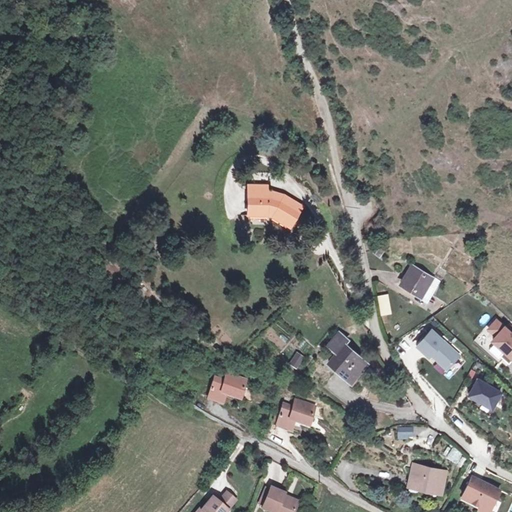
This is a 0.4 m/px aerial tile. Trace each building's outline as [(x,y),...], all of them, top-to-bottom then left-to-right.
[(248,216),(269,218),(288,230),(301,206),(283,195),(267,191),(264,191),(264,186),(249,186),(248,216)] [(402,284),(421,295),(429,283),(432,278),(412,267),(402,284)] [(429,283),(421,295),(428,300),(436,287),(429,283)] [(386,300),(380,301),(383,315),(389,314),(386,300)] [(493,341),(511,357),(511,334),(496,320),(489,329),(497,336),(493,341)] [(432,330),(417,346),(429,357),(431,354),(447,369),(459,355),(432,330)] [(329,344),(339,352),(330,363),(352,382),(367,364),(344,345),(347,341),(338,333),(329,344)] [(294,356),(289,363),(296,368),(303,357),(295,352),(292,355),(294,356)] [(226,394),(240,399),(246,380),(231,375),(229,382),(214,377),(207,398),(223,403),(226,394)] [(492,408),(501,392),(478,379),(469,395),(492,408)] [(285,397),(283,405),(292,408),(295,400),(285,397)] [(292,408),(283,405),(276,424),(291,429),(294,420),(309,425),(312,416),(315,407),(295,400),(292,408)] [(320,409),(315,407),(312,416),(319,419),(320,409)] [(446,458),(462,467),(468,457),(452,447),(446,458)] [(444,472),(416,465),(411,484),(439,490),(444,472)] [(472,476),(462,497),(480,506),(484,504),(491,508),(499,490),(472,476)] [(262,506),(261,508),(270,511),(293,511),(298,501),(283,496),(284,493),(270,487),(269,490),(262,506)] [(262,506),(269,490),(264,488),(258,504),(262,506)] [(227,492),(219,501),(229,510),(237,500),(227,492)] [(226,511),(229,510),(219,501),(212,496),(201,509),(199,508),(195,511),(226,511)]
